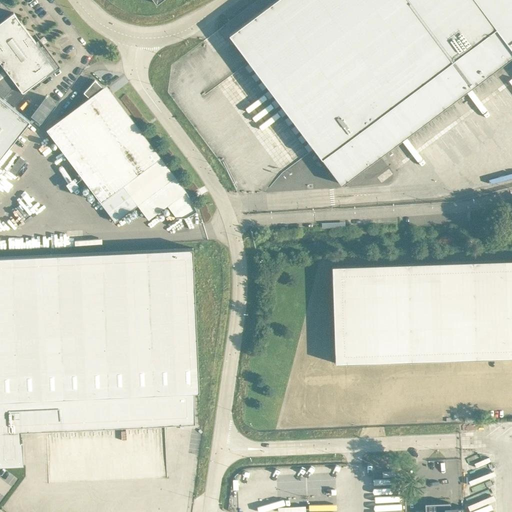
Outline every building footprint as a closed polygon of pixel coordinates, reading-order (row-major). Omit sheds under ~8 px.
[(511,0),(274,0),(229,34),(321,158),(341,184),(511,56),(511,0)] [(42,81),(52,73),(60,67),(39,39),(36,42),(13,12),(4,19),(2,17),(4,15),(0,17),(0,157),(30,121),(3,98),(18,86),(24,94),(41,80),(42,81)] [(58,121),(46,129),(55,141),(60,137),(67,147),(62,151),(73,165),(84,157),(111,193),(123,184),(124,186),(101,203),(115,222),(137,205),(148,219),(178,197),(186,191),(141,131),(139,129),(113,94),(112,92),(109,88),(107,86),(106,85),(105,86),(103,87),(95,80),(88,87),(83,92),(89,97),(58,121)] [(19,156),(8,171),(14,176),(25,160),(19,156)] [(196,211),(196,210),(193,205),(192,203),(188,195),(186,192),(168,206),(176,217),(186,216),(191,213),(191,214),(196,211)] [(0,463),(22,462),(21,441),(22,441),(22,440),(21,440),(20,430),(195,422),(193,392),(199,391),(193,247),(0,256),(0,463)] [(511,259),(332,266),(335,363),(511,357),(511,259)] [(435,503),(425,504),(425,511),(463,511),(463,506),(450,507),(450,502),(448,502),(435,503)]
